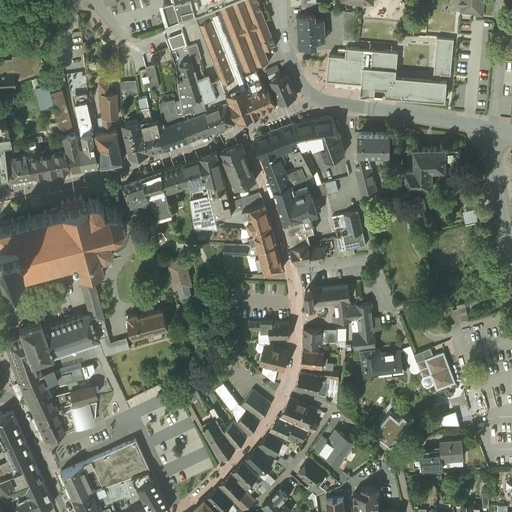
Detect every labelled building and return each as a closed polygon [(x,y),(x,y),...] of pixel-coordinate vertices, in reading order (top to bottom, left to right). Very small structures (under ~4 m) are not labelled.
[(174,0),(175,2),(163,5),(164,10),(165,14),(167,20),(168,25),(168,26),(181,21),(196,15),(199,24),(213,18),(210,9),(209,8),(217,5),(218,7),(234,0),(174,0)] [(258,0),(234,0),(218,7),(221,15),(221,16),(220,16),(225,27),(224,27),(250,93),(255,106),(257,107),(257,106),(251,91),(252,91),(247,80),(245,74),(256,69),(254,67),(269,61),(265,50),(276,45),(258,0)] [(316,0),(301,0),(301,8),(321,9),(321,1),(316,1),(316,0)] [(461,0),(460,1),(462,5),(461,11),(474,12),(475,14),(482,15),(483,0),(461,0)] [(210,9),(213,18),(221,15),(218,7),(217,5),(209,8),(210,9)] [(358,12),(345,11),(344,39),(354,40),(354,39),(357,17),(358,12)] [(316,13),(297,14),(297,15),(298,15),(300,46),(299,46),(318,45),(318,44),(317,44),(317,39),(325,39),(324,18),(316,18),(315,13),(316,13)] [(221,15),(213,18),(214,19),(241,87),(241,88),(244,95),(250,111),(248,115),(251,115),(260,112),(265,109),(258,106),(257,106),(257,107),(255,106),(250,93),(224,27),(225,27),(220,16),(221,16),(221,15)] [(241,87),(214,19),(213,18),(199,24),(220,79),(229,101),(237,121),(238,121),(238,120),(244,117),(244,118),(245,118),(245,117),(248,115),(250,111),(244,95),(241,88),(241,87)] [(437,41),(437,37),(427,36),(399,34),(398,43),(398,44),(405,44),(408,44),(409,39),(437,41)] [(329,54),(327,79),(362,82),(370,83),(369,93),(397,96),(445,100),(447,80),(441,79),(441,74),(450,75),(454,39),(437,37),(437,41),(433,79),(396,75),(398,51),(346,46),(346,55),(329,54)] [(197,44),(188,47),(192,62),(195,70),(201,68),(199,59),(201,58),(197,44)] [(168,48),(157,52),(161,63),(172,59),(168,48)] [(14,73),(17,73),(19,78),(38,71),(38,69),(44,68),(43,60),(41,60),(40,58),(39,51),(12,56),(12,58),(0,58),(0,86),(14,85),(14,73)] [(143,57),(137,54),(132,54),(133,63),(144,62),(143,57)] [(195,70),(192,62),(181,65),(186,81),(192,100),(184,104),(187,112),(182,113),(183,115),(183,119),(188,140),(211,131),(205,110),(207,110),(205,102),(195,70)] [(277,64),(266,69),(269,75),(279,71),(277,64)] [(154,65),(145,67),(151,89),(159,87),(154,65)] [(204,77),(201,68),(195,70),(205,102),(211,100),(211,99),(217,97),(211,82),(208,75),(204,77)] [(70,126),(60,88),(55,69),(44,74),(47,84),(52,104),(54,109),(61,135),(62,135),(62,134),(69,133),(68,127),(70,126)] [(245,74),(247,80),(253,77),(255,80),(259,78),(256,69),(245,74)] [(287,72),(270,80),(280,103),(292,98),(295,90),(287,72)] [(44,74),(31,79),(34,87),(35,87),(47,84),(44,74)] [(247,80),(252,91),(258,88),(255,80),(253,77),(247,80)] [(260,80),(259,78),(255,80),(258,88),(263,86),(261,80),(260,80)] [(220,79),(211,82),(217,97),(224,93),(228,102),(229,101),(220,79)] [(192,100),(186,81),(178,82),(182,113),(187,112),(184,104),(192,100)] [(107,82),(99,83),(100,94),(108,93),(107,82)] [(136,82),(120,82),(120,92),(137,91),(136,82)] [(370,83),(362,82),(361,93),(369,93),(370,83)] [(47,84),(35,87),(41,108),(49,105),(52,104),(47,84)] [(252,91),(251,91),(257,106),(258,106),(265,109),(277,104),(268,84),(263,86),(258,88),(252,91)] [(108,93),(100,94),(101,117),(109,117),(117,117),(115,93),(108,93)] [(224,93),(217,97),(211,99),(211,100),(205,102),(207,110),(228,102),(224,93)] [(174,99),(159,103),(165,126),(183,119),(183,115),(178,116),(174,99)] [(87,108),(86,100),(82,101),(82,100),(81,100),(81,101),(78,102),(79,107),(74,108),(79,133),(80,133),(82,145),(77,146),(76,146),(80,166),(97,163),(90,130),(92,129),(87,108)] [(207,110),(205,110),(211,131),(235,121),(228,102),(207,110)] [(153,123),(149,107),(140,109),(142,120),(141,120),(149,152),(165,148),(159,122),(153,123)] [(332,116),(311,119),(295,122),(294,123),(304,139),(301,141),(303,145),(312,142),(313,146),(320,144),(326,160),(345,152),(332,116)] [(109,117),(101,117),(103,131),(111,130),(109,117)] [(183,119),(165,126),(169,147),(179,144),(188,140),(183,119)] [(6,120),(0,120),(0,172),(1,178),(3,179),(5,179),(7,178),(6,168),(2,141),(10,139),(6,120)] [(141,120),(122,124),(128,145),(131,157),(149,152),(141,120)] [(267,132),(254,137),(262,158),(262,157),(276,152),(277,155),(281,154),(288,151),(296,167),(302,165),(306,176),(316,171),(313,163),(303,145),(301,141),(304,139),(294,123),(267,132)] [(103,131),(94,133),(97,148),(96,150),(99,163),(110,161),(121,159),(115,129),(111,130),(103,131)] [(390,132),(358,131),(359,152),(368,152),(390,153),(390,132)] [(69,133),(62,134),(62,135),(70,168),(80,166),(76,146),(77,146),(74,132),(69,133)] [(34,133),(22,136),(23,142),(22,142),(23,144),(25,153),(25,154),(38,152),(34,133)] [(38,152),(25,154),(30,175),(39,173),(69,168),(63,144),(52,146),(43,148),(43,151),(38,152)] [(222,152),(236,187),(255,180),(252,171),(251,171),(244,153),(245,153),(241,144),(222,152)] [(430,146),(414,147),(414,167),(404,167),(409,186),(418,186),(433,186),(432,175),(431,173),(433,171),(436,171),(438,169),(446,169),(446,165),(462,164),(461,148),(445,148),(445,146),(430,146)] [(217,151),(201,157),(201,158),(204,169),(208,186),(208,188),(215,218),(232,214),(230,203),(226,204),(222,191),(225,190),(226,188),(220,165),(217,151)] [(277,155),(276,152),(262,157),(268,173),(274,189),(292,182),(299,179),(294,168),(287,171),(281,154),(277,155)] [(368,152),(359,152),(362,166),(355,168),(362,192),(377,188),(368,152)] [(25,153),(8,155),(10,168),(6,168),(7,178),(7,179),(30,175),(25,154),(25,153)] [(201,158),(183,164),(189,183),(190,187),(190,192),(191,200),(195,225),(216,226),(214,218),(215,218),(208,188),(208,186),(204,169),(201,158)] [(183,164),(162,171),(166,192),(183,187),(182,185),(189,183),(183,164)] [(296,167),(294,168),(299,179),(306,176),(302,165),(296,167)] [(162,171),(143,177),(150,197),(157,218),(171,213),(166,192),(162,171)] [(143,177),(124,184),(129,200),(130,200),(131,204),(150,197),(143,177)] [(335,179),(324,182),(327,193),(338,190),(335,179)] [(296,195),(292,182),(274,189),(285,223),(304,218),(311,216),(318,213),(311,190),(296,195)] [(327,193),(324,182),(317,184),(320,195),(327,193)] [(420,194),(418,186),(409,186),(416,216),(427,214),(423,193),(420,194)] [(260,192),(230,203),(232,214),(247,208),(264,202),(260,192)] [(88,199),(85,201),(84,200),(84,201),(83,197),(81,197),(81,196),(82,194),(80,194),(79,195),(75,196),(74,195),(73,195),(73,197),(68,198),(67,196),(66,197),(67,199),(62,200),(60,199),(60,200),(61,201),(61,203),(59,203),(60,206),(59,206),(60,208),(59,208),(56,207),(49,208),(48,211),(46,212),(45,209),(43,209),(43,212),(30,215),(29,213),(26,213),(27,216),(26,217),(23,215),(16,217),(15,220),(13,220),(12,217),(10,218),(11,221),(9,221),(6,217),(7,215),(5,215),(4,217),(0,218),(0,217),(0,266),(2,275),(3,275),(6,275),(7,276),(8,275),(9,278),(11,278),(10,275),(24,271),(25,274),(28,274),(27,271),(28,270),(31,272),(38,270),(39,267),(41,267),(41,268),(42,270),(44,269),(43,266),(57,263),(58,266),(61,265),(60,262),(61,262),(64,264),(71,262),(72,262),(74,262),(76,267),(74,268),(74,270),(76,269),(78,277),(77,277),(77,279),(79,278),(80,281),(81,280),(82,280),(81,278),(90,276),(91,278),(92,277),(93,277),(92,275),(101,273),(101,275),(103,274),(103,273),(103,272),(105,272),(104,270),(102,270),(101,262),(105,261),(106,262),(107,261),(106,260),(104,253),(105,253),(104,251),(108,247),(110,249),(112,247),(109,246),(110,241),(112,240),(112,238),(109,238),(107,236),(112,234),(112,237),(115,237),(114,233),(118,231),(121,233),(123,231),(120,228),(122,224),(125,224),(126,221),(122,220),(121,216),(124,214),(122,212),(119,214),(115,211),(117,207),(114,206),(112,209),(108,209),(107,205),(104,206),(105,209),(101,211),(101,207),(103,206),(104,205),(100,205),(97,201),(98,198),(97,197),(95,199),(90,199),(89,197),(87,197),(88,199)] [(264,202),(247,208),(249,214),(244,216),(248,228),(253,229),(271,224),(264,202)] [(358,210),(344,213),(349,233),(349,234),(363,231),(358,210)] [(215,218),(214,218),(216,226),(235,228),(232,214),(215,218)] [(340,214),(332,216),(334,225),(342,223),(340,214)] [(304,218),(285,223),(291,244),(309,241),(310,241),(308,232),(315,230),(311,216),(304,218)] [(271,224),(253,229),(255,234),(250,235),(252,243),(257,242),(258,247),(276,244),(271,224)] [(363,231),(349,234),(349,233),(343,234),(345,241),(346,246),(346,248),(347,249),(354,247),(366,244),(364,235),(362,236),(361,231),(363,231)] [(337,236),(320,239),(321,245),(323,251),(338,248),(337,236)] [(309,241),(291,244),(295,261),(324,257),(323,251),(321,245),(310,247),(309,241)] [(247,244),(224,244),(224,249),(224,253),(235,254),(248,254),(247,244)] [(258,247),(247,244),(248,254),(257,253),(258,255),(260,255),(258,247)] [(276,244),(258,247),(260,255),(258,255),(256,256),(258,267),(263,265),(265,272),(282,268),(276,244)] [(235,254),(224,253),(223,267),(234,268),(235,254)] [(184,259),(170,263),(175,280),(173,281),(175,289),(178,288),(179,290),(181,298),(191,295),(189,285),(191,284),(184,259)] [(103,316),(92,277),(91,278),(90,276),(81,278),(82,280),(81,280),(89,310),(92,319),(103,316)] [(348,283),(313,287),(314,289),(314,292),(314,298),(315,298),(315,300),(315,303),(335,301),(349,299),(350,299),(349,295),(350,295),(349,287),(348,283)] [(314,292),(314,289),(305,290),(307,301),(315,300),(315,298),(314,298),(314,292)] [(364,303),(357,304),(357,306),(350,306),(349,299),(335,301),(336,315),(332,316),(333,322),(352,319),(354,350),(362,349),(376,347),(374,330),(380,329),(380,325),(379,317),(373,318),(371,302),(364,303)] [(464,304),(445,309),(448,322),(468,317),(464,304)] [(163,308),(138,315),(138,312),(128,315),(129,318),(128,318),(133,337),(159,329),(160,334),(166,333),(165,328),(168,327),(163,308)] [(21,334),(4,340),(15,373),(16,373),(20,382),(41,372),(39,367),(38,364),(37,363),(36,359),(91,340),(82,313),(42,326),(39,318),(18,326),(21,334)] [(103,316),(92,319),(98,337),(108,334),(103,316)] [(262,320),(250,321),(250,329),(262,329),(262,320)] [(289,320),(262,320),(262,329),(262,332),(269,332),(269,338),(289,337),(289,320)] [(322,328),(303,328),(303,346),(321,346),(321,340),(337,340),(337,338),(337,328),(322,328)] [(346,338),(346,328),(337,328),(337,338),(346,338)] [(108,334),(98,337),(101,346),(104,355),(113,353),(110,342),(108,334)] [(127,337),(110,342),(113,353),(130,348),(127,337)] [(270,343),(257,342),(256,348),(258,351),(261,352),(263,351),(265,345),(269,346),(270,343)] [(269,346),(265,345),(263,351),(261,352),(260,359),(261,361),(260,364),(263,364),(278,368),(284,369),(288,351),(269,346)] [(411,345),(404,348),(410,365),(418,363),(414,353),(411,345)] [(430,346),(414,353),(418,363),(421,371),(429,368),(425,357),(434,354),(430,346)] [(379,351),(376,349),(376,347),(362,349),(363,360),(365,359),(366,365),(365,366),(366,372),(370,377),(376,376),(378,370),(393,368),(394,375),(404,373),(401,351),(379,352),(379,351)] [(324,351),(303,349),(301,366),(322,368),(323,363),(326,364),(327,358),(323,357),(324,351)] [(434,354),(425,357),(429,368),(435,384),(436,387),(436,388),(437,388),(438,388),(455,381),(455,382),(456,381),(455,380),(453,374),(452,373),(450,366),(450,365),(449,365),(447,359),(447,358),(444,351),(444,350),(443,350),(443,351),(434,354)] [(82,366),(85,378),(89,377),(89,376),(95,371),(93,362),(82,366)] [(278,368),(263,364),(262,372),(261,372),(264,374),(275,382),(278,368)] [(82,366),(55,374),(57,379),(59,385),(85,378),(82,366)] [(53,367),(41,372),(20,382),(35,417),(58,406),(56,399),(54,400),(47,384),(57,379),(55,374),(53,367)] [(429,368),(421,371),(423,377),(422,380),(424,385),(427,386),(435,384),(429,368)] [(339,370),(326,369),(325,376),(330,377),(338,379),(339,370)] [(321,377),(300,372),(296,388),(317,393),(319,382),(321,377)] [(224,384),(218,376),(213,378),(220,387),(224,384)] [(328,385),(319,382),(317,393),(325,395),(328,385)] [(92,383),(55,393),(56,399),(58,406),(64,404),(96,396),(92,383)] [(240,405),(224,384),(220,387),(217,389),(232,410),(240,405)] [(184,395),(189,404),(201,398),(194,386),(186,390),(184,395)] [(270,404),(252,390),(241,405),(246,409),(260,420),(270,404)] [(289,398),(280,417),(313,432),(318,424),(310,421),(315,409),(289,398)] [(86,402),(72,406),(72,405),(70,406),(70,407),(67,409),(64,404),(58,406),(35,417),(45,439),(46,438),(47,440),(48,441),(53,439),(53,438),(54,437),(55,438),(59,436),(60,434),(61,434),(62,434),(66,432),(67,431),(68,431),(69,431),(73,429),(74,428),(73,427),(75,426),(94,421),(92,417),(95,415),(96,399),(88,402),(88,401),(86,402)] [(226,428),(214,408),(209,411),(222,433),(222,432),(226,428)] [(260,420),(246,409),(237,421),(249,435),(260,420)] [(43,482),(11,411),(0,416),(0,442),(1,445),(8,460),(14,473),(2,477),(0,478),(0,494),(2,500),(5,511),(34,511),(53,504),(43,482)] [(222,433),(209,411),(213,419),(202,425),(199,421),(199,422),(210,441),(224,461),(235,450),(221,433),(222,433)] [(392,412),(378,428),(386,435),(385,436),(389,439),(390,438),(391,439),(405,422),(399,417),(401,415),(397,411),(395,414),(392,412)] [(276,417),(269,431),(285,439),(288,433),(300,438),(303,429),(291,424),(276,417)] [(247,437),(233,422),(226,428),(222,432),(236,449),(247,437)] [(338,431),(330,443),(322,437),(315,448),(331,459),(338,464),(342,458),(340,456),(351,441),(353,442),(354,442),(338,431)] [(283,440),(268,433),(258,445),(267,451),(275,456),(277,452),(282,443),(283,440)] [(135,439),(82,463),(94,489),(102,486),(130,476),(133,475),(149,469),(135,439)] [(462,439),(440,441),(441,449),(442,458),(443,458),(446,458),(449,457),(462,456),(464,456),(462,439)] [(340,456),(342,458),(353,442),(351,441),(340,456)] [(298,452),(282,443),(277,452),(292,461),(298,452)] [(273,462),(257,446),(245,459),(260,474),(260,475),(264,471),(273,462)] [(441,449),(421,451),(422,468),(430,467),(443,466),(443,458),(442,458),(441,449)] [(462,456),(449,457),(450,466),(463,465),(462,456)] [(8,460),(0,464),(0,472),(2,477),(14,473),(8,460)] [(232,472),(247,487),(258,475),(243,461),(232,472)] [(325,475),(308,461),(306,463),(305,463),(301,468),(301,469),(298,473),(311,484),(315,487),(317,484),(325,475)] [(82,463),(60,473),(70,494),(72,498),(94,489),(82,463)] [(264,471),(260,475),(260,474),(260,475),(264,479),(268,475),(264,471)] [(343,472),(339,477),(342,479),(339,482),(342,484),(352,478),(343,472)] [(246,489),(231,473),(219,486),(236,503),(242,497),(241,495),(246,489)] [(130,476),(102,486),(94,489),(98,497),(117,490),(119,498),(125,496),(135,488),(135,487),(130,476)] [(169,511),(171,511),(151,478),(135,487),(135,488),(144,504),(130,511),(169,511)] [(292,491),(285,483),(281,487),(289,495),(292,491)] [(327,492),(317,484),(315,487),(311,484),(308,488),(317,496),(327,492)] [(233,502),(218,487),(205,498),(219,511),(222,511),(226,509),(233,502)] [(289,495),(281,487),(275,493),(282,501),(289,495)] [(379,487),(361,488),(362,493),(354,494),(354,511),(396,511),(396,510),(380,511),(379,487)] [(94,489),(72,498),(77,511),(88,511),(98,508),(113,503),(112,501),(119,498),(117,490),(98,497),(94,489)] [(242,497),(236,503),(243,510),(255,500),(247,492),(242,497)] [(308,505),(318,505),(316,496),(312,492),(308,497),(308,505)] [(282,501),(275,493),(262,505),(268,511),(289,511),(291,510),(282,501)] [(217,511),(205,499),(193,510),(194,511),(217,511)] [(343,499),(326,499),(326,511),(344,511),(345,511),(343,511),(343,499)]
